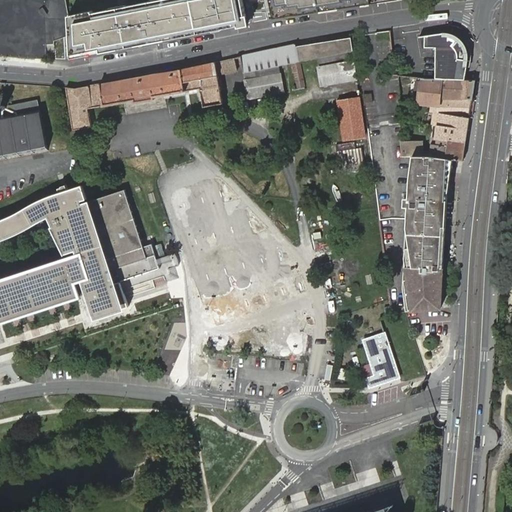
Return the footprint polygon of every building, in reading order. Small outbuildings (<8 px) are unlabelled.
[(150,0),(90,12),(90,10),(67,14),(68,37),(69,56),(182,35),(193,32),(246,22),(241,0),(150,0)] [(384,0),(275,0),(278,16),(285,15),(384,0)] [(43,7),(39,10),(43,16),(47,14),(43,7)] [(445,33),(427,35),(426,48),(436,49),(435,78),(466,79),(469,61),(469,59),(469,57),(469,54),(468,52),(468,50),(467,48),(467,46),(466,45),(464,43),(463,41),(462,40),(461,39),(458,37),(455,35),(453,34),(449,33),(445,33)] [(290,45),(241,55),(245,75),(249,96),(284,92),(279,65),(292,62),(298,90),(305,88),(299,61),(316,57),(355,51),(353,35),(290,45)] [(355,51),(316,57),(318,64),(355,56),(355,51)] [(234,57),(215,61),(217,74),(236,70),(234,57)] [(75,87),(66,86),(74,129),(91,126),(89,108),(133,100),(134,102),(154,98),(154,96),(200,89),(203,106),(223,102),(217,74),(215,61),(174,70),(75,87)] [(322,84),(356,78),(352,62),(319,68),(322,84)] [(439,96),(471,98),(474,79),(466,79),(424,78),(419,77),(417,103),(430,104),(438,105),(439,96)] [(363,93),(364,101),(372,101),(371,92),(363,93)] [(450,139),(465,141),(471,98),(439,96),(438,105),(430,104),(430,109),(437,110),(438,107),(444,108),(443,124),(437,123),(437,125),(432,124),(432,137),(450,140),(450,139)] [(364,135),(359,99),(338,101),(343,138),(364,135)] [(0,159),(48,151),(39,100),(9,106),(11,114),(0,116),(0,159)] [(448,158),(462,160),(465,141),(450,139),(450,140),(432,137),(431,152),(423,152),(423,140),(401,140),(402,155),(412,155),(430,156),(430,155),(448,158)] [(334,145),(338,173),(364,170),(361,149),(353,151),(352,143),(334,145)] [(442,240),(448,158),(430,155),(430,156),(412,155),(409,181),(408,197),(404,197),(403,206),(408,206),(407,216),(407,221),(404,258),(407,258),(406,244),(442,240)] [(0,322),(81,296),(80,294),(88,292),(92,307),(95,314),(120,305),(121,309),(130,306),(125,291),(121,280),(160,268),(158,261),(157,259),(151,242),(144,244),(124,188),(83,202),(82,197),(87,196),(82,183),(66,189),(48,196),(37,200),(21,209),(9,215),(3,219),(0,219),(0,239),(1,239),(14,234),(30,226),(41,221),(49,215),(51,219),(54,224),(52,224),(66,253),(76,248),(78,253),(0,279),(0,322)] [(437,307),(442,240),(406,244),(407,258),(404,258),(403,262),(403,281),(403,286),(404,298),(405,307),(437,307)] [(203,309),(216,307),(214,291),(201,293),(203,309)] [(400,377),(385,332),(364,338),(372,363),(364,366),(370,387),(392,379),(400,377)]
